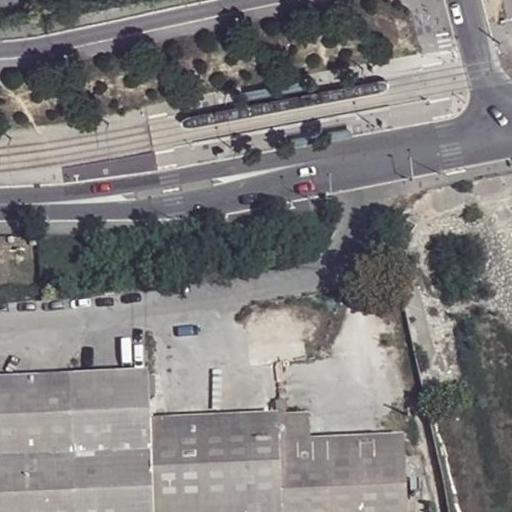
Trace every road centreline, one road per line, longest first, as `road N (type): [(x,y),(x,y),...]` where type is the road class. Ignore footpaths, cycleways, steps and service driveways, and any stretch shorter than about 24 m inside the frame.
road 1 (tertiary): [(36,206),(175,207),(504,146)]
road 2 (tertiary): [(497,118),(36,206)]
road 3 (residential): [(0,50),(254,0)]
road 4 (residential): [(467,0),(497,118)]
